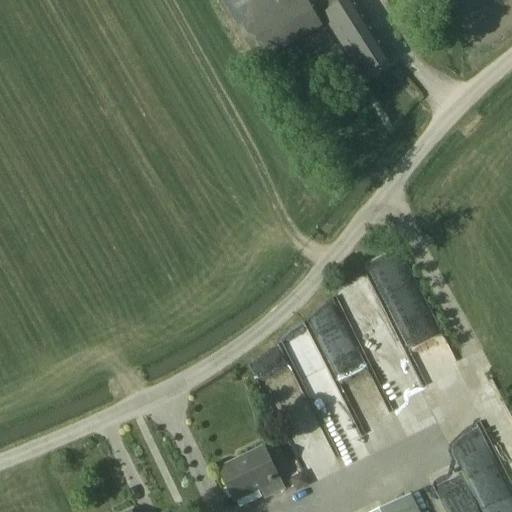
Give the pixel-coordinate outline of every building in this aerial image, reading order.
[(221,0),(238,29),(260,65),(323,28),(307,0),(287,0),(286,1),(285,0),(221,0)] [(367,74),(391,59),(353,0),(330,0),(325,3),(330,11),(324,15),(354,63),(358,61),(367,74)] [(339,55),(322,67),(331,80),(348,68),(339,55)] [(400,255),(369,269),(388,310),(418,296),(400,255)] [(422,392),(377,283),(342,298),(386,407),(422,392)] [(322,430),(349,418),(311,330),(284,341),(322,430)] [(278,352),(252,364),(273,410),(299,398),(278,352)] [(284,490),(264,448),(219,470),(235,503),(261,490),(265,499),(284,490)] [(469,460),(492,506),(511,496),(489,450),(469,460)] [(477,511),(455,470),(435,481),(451,511),(477,511)] [(419,511),(411,495),(376,511),(419,511)]
